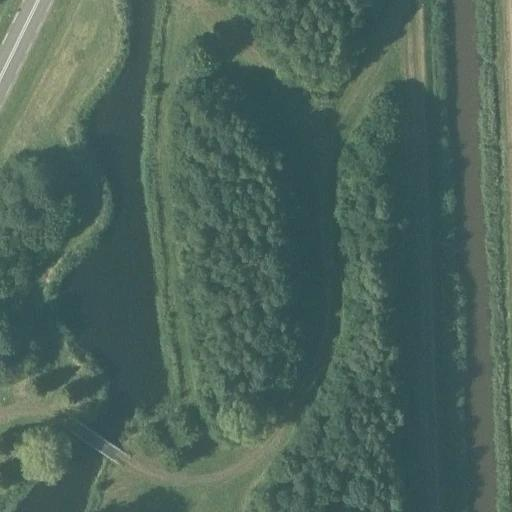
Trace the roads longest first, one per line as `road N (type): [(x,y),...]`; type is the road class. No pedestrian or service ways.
road 1 (track): [(116,454),(156,476),(220,475),(251,457),(291,404),(314,349),(325,285),(322,148),(400,0)]
road 2 (track): [(192,0),(257,62),(320,162)]
